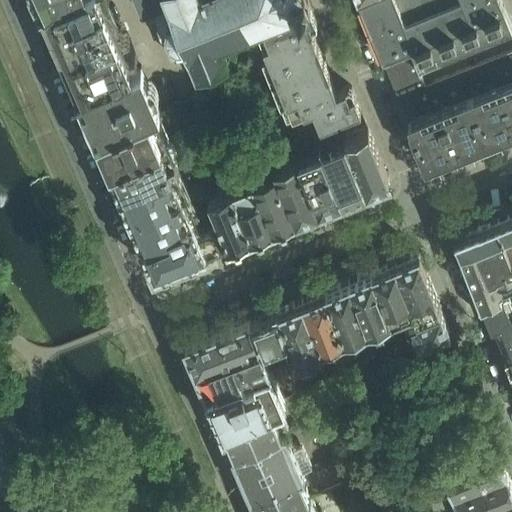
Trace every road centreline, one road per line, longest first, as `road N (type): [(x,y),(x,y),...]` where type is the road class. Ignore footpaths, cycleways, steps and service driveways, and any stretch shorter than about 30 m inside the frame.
road 1 (residential): [(147,311),(6,0)]
road 2 (residential): [(147,311),(416,202)]
road 3 (residential): [(416,202),(511,437)]
road 4 (residential): [(239,511),(147,311)]
road 5 (residential): [(334,0),(416,202)]
